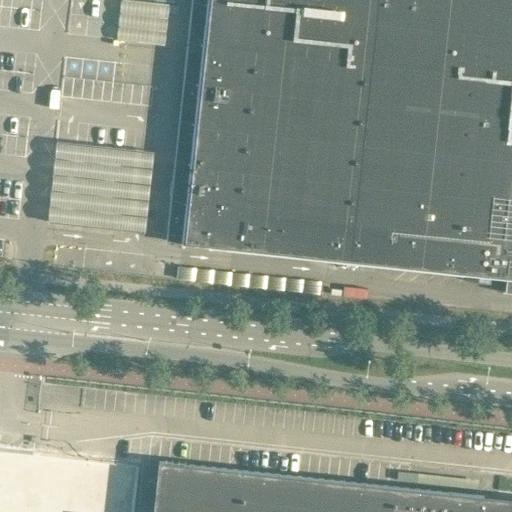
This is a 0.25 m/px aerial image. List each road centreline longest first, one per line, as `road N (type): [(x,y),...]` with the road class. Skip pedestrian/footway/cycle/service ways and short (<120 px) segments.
road 1 (secondary): [(511,366),(331,338),(0,308)]
road 2 (secondary): [(0,333),(511,392)]
road 3 (unknown): [(45,173),(127,188),(124,244)]
road 4 (unknown): [(58,46),(181,58)]
